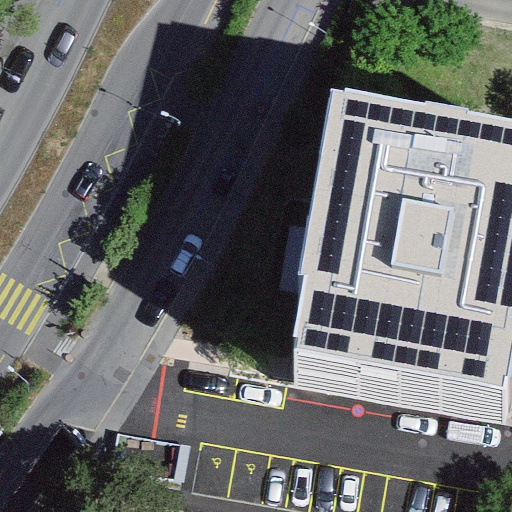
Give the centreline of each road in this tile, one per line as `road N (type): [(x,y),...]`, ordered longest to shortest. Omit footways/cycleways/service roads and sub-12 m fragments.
road 1 (tertiary): [(0,321),(146,57),(191,0)]
road 2 (tertiary): [(87,0),(0,165)]
